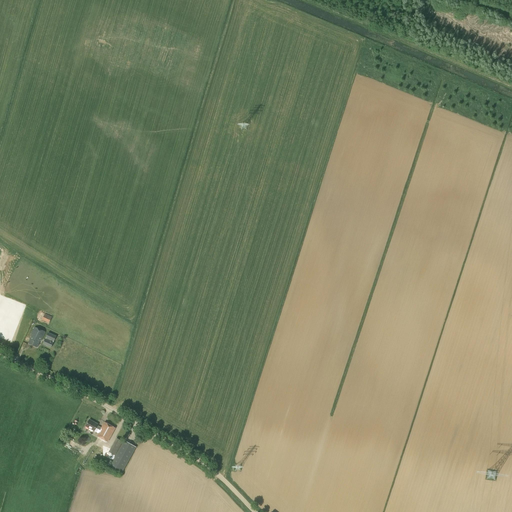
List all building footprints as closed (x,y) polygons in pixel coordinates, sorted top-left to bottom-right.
[(49,323),(52,317),(45,314),(42,320),(49,323)] [(41,341),(45,332),(34,328),(30,337),(31,337),(28,344),(37,348),(40,341),(41,341)] [(51,348),(56,337),(48,333),(43,344),(51,348)] [(97,425),(89,420),(85,427),(94,431),(95,430),(99,432),(97,436),(108,442),(115,428),(104,422),(101,428),(97,425)] [(123,442),(116,438),(108,452),(115,456),(109,467),(122,474),(136,447),(124,440),(123,442)]
